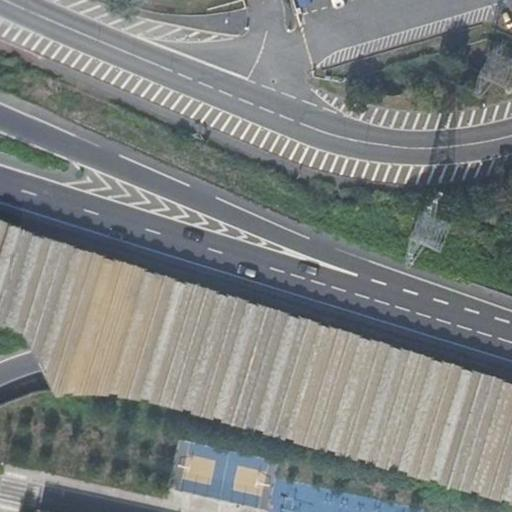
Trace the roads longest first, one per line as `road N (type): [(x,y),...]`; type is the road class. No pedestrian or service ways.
road 1 (unclassified): [(0,22),(301,151),(394,169),(511,159)]
road 2 (motorway): [(0,268),(511,436)]
road 3 (motorway): [(0,380),(47,367),(128,370),(511,464)]
road 4 (unclassified): [(511,118),(437,132),(353,124),(41,0)]
road 5 (motorway): [(349,294),(297,244),(0,118)]
road 6 (motorway): [(349,294),(0,177)]
road 7 (motorway): [(511,343),(349,294)]
